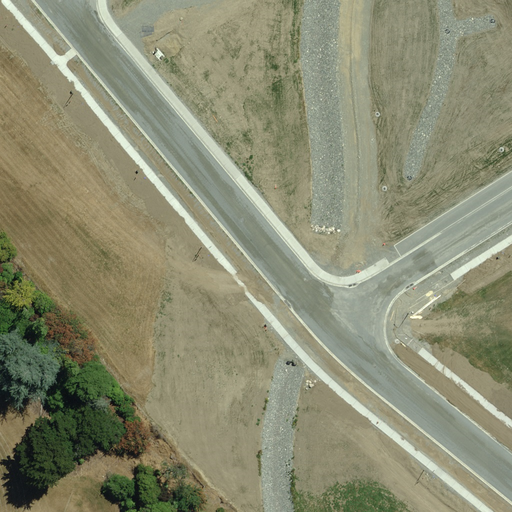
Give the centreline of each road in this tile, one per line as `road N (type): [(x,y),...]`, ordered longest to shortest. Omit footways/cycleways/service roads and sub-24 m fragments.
road 1 (residential): [(331,325),(50,0)]
road 2 (residential): [(511,475),(331,325)]
road 3 (residential): [(331,325),(511,205)]
